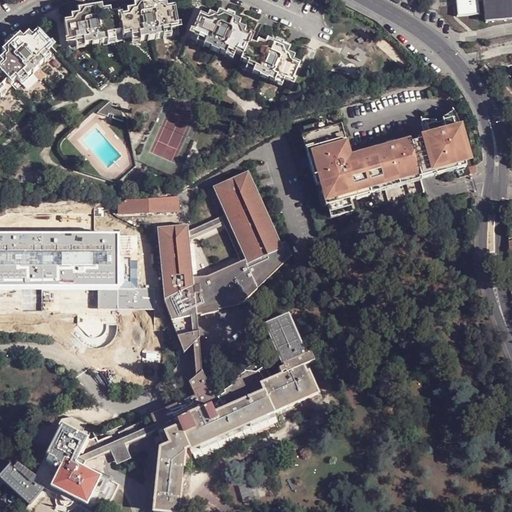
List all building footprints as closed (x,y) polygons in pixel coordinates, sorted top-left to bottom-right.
[(456,0),(458,17),(480,15),(479,1),(478,0),(456,0)] [(511,0),(485,0),(485,1),(486,21),(511,18),(511,0)] [(59,21),(62,42),(77,39),(78,46),(85,45),(86,47),(94,45),(94,44),(100,43),(100,36),(115,34),(115,40),(133,38),(135,42),(141,41),(142,42),(151,42),(151,40),(157,38),(155,27),(172,25),(169,9),(162,10),(161,5),(153,6),(152,2),(129,6),(129,10),(122,11),(122,16),(115,17),(113,12),(106,13),(106,10),(98,10),(97,6),(74,10),(74,15),(66,16),(67,20),(59,21)] [(288,81),(294,66),(287,63),(289,58),(283,56),(285,52),(261,42),(260,46),(253,43),(250,46),(243,43),(245,39),(238,35),(239,33),(233,29),(235,24),(214,15),(211,19),(204,17),(201,20),(194,17),(186,37),(200,43),(199,49),(205,52),(205,54),(211,56),(212,54),(218,57),(221,51),(234,58),(232,63),(249,71),(248,75),(253,78),(252,80),(260,83),(261,82),(267,85),(273,74),(288,81)] [(55,47),(39,31),(33,36),(30,33),(24,38),(21,34),(4,51),(7,54),(1,60),(5,63),(0,67),(0,68),(10,80),(12,83),(18,78),(20,80),(26,74),(28,77),(34,71),(35,72),(40,67),(40,66),(45,60),(43,59),(49,54),(49,53),(55,47)] [(10,80),(0,68),(0,96),(2,95),(0,93),(0,92),(5,88),(3,85),(10,80)] [(111,100),(99,112),(110,115),(111,113),(115,114),(114,117),(125,120),(122,104),(119,103),(118,106),(113,104),(114,101),(111,100)] [(454,166),(455,170),(464,167),(462,160),(465,159),(463,152),(466,151),(460,130),(457,120),(453,111),(441,118),(442,121),(436,123),(434,120),(420,119),(425,139),(413,142),(410,143),(409,139),(372,149),(373,153),(350,159),(345,156),(343,146),(346,145),(340,123),(328,126),(308,131),(311,146),(308,147),(315,175),(319,174),(323,190),(327,189),(330,203),(332,202),(336,215),(350,211),(347,199),(354,197),(353,191),(380,184),(379,182),(387,180),(388,184),(401,180),(401,177),(422,171),(440,166),(441,170),(454,166)] [(216,192),(226,213),(249,262),(257,283),(264,279),(265,281),(294,253),(287,239),(282,241),(249,168),(229,177),(232,184),(216,192)] [(179,211),(179,195),(166,196),(137,196),(119,196),(119,212),(179,211)] [(72,200),(5,202),(4,204),(5,214),(52,212),(70,211),(95,210),(95,202),(80,200),(72,200)] [(70,211),(52,212),(53,222),(71,221),(70,211)] [(226,213),(184,231),(190,235),(224,220),(226,213)] [(226,213),(224,220),(242,260),(249,262),(226,213)] [(184,231),(162,234),(167,283),(163,283),(164,301),(176,331),(185,353),(200,338),(199,325),(198,325),(197,314),(201,313),(202,315),(220,313),(220,311),(224,310),(223,308),(241,300),(247,293),(249,296),(259,287),(257,283),(249,262),(210,280),(189,282),(184,231)] [(190,235),(184,231),(189,282),(194,277),(190,235)] [(209,275),(194,277),(189,282),(210,280),(249,262),(242,260),(209,275)] [(266,325),(283,363),(287,362),(294,358),(306,353),(288,315),(266,325)] [(262,383),(270,380),(269,378),(272,376),(265,365),(259,369),(255,363),(246,370),(247,371),(239,377),(240,378),(232,383),(233,384),(225,390),(226,391),(218,397),(224,408),(265,390),(262,383)] [(305,364),(303,365),(316,393),(318,392),(305,364)] [(316,393),(303,365),(270,380),(262,383),(265,390),(224,408),(215,413),(211,405),(204,408),(178,420),(181,425),(166,432),(171,444),(166,446),(161,448),(154,511),(163,511),(179,511),(186,448),(190,447),(298,398),(300,401),(316,393)] [(203,370),(189,382),(195,395),(198,394),(204,408),(211,405),(215,413),(224,408),(218,397),(203,370)] [(188,399),(195,395),(189,382),(183,387),(188,399)] [(188,399),(151,416),(151,417),(156,424),(158,429),(164,427),(166,432),(181,425),(178,420),(204,408),(198,394),(195,395),(188,399)] [(298,398),(190,447),(191,449),(300,401),(298,398)] [(63,424),(80,433),(86,422),(73,416),(62,417),(53,432),(57,434),(63,424)] [(44,486),(49,488),(51,484),(65,457),(74,462),(77,456),(88,437),(80,433),(63,424),(57,434),(54,440),(35,474),(32,479),(44,486)] [(81,458),(87,461),(158,429),(156,424),(81,458)] [(166,446),(171,444),(166,432),(164,427),(158,429),(166,446)] [(77,456),(81,458),(91,439),(88,437),(77,456)] [(83,467),(87,461),(81,458),(77,456),(74,462),(83,467)] [(88,503),(101,476),(83,467),(74,462),(65,457),(51,484),(88,503)] [(18,463),(14,467),(20,472),(24,467),(18,463)] [(29,502),(44,486),(32,479),(31,482),(20,472),(14,467),(11,464),(0,476),(29,502)] [(24,467),(20,472),(31,482),(32,479),(35,474),(24,467)] [(101,476),(88,503),(99,510),(102,511),(116,484),(101,476)] [(51,484),(49,488),(57,493),(61,495),(73,502),(91,511),(98,511),(99,510),(88,503),(51,484)] [(91,511),(73,502),(70,507),(79,511),(91,511)]
